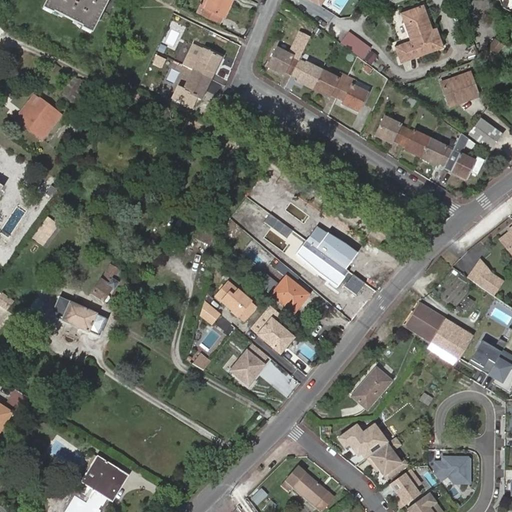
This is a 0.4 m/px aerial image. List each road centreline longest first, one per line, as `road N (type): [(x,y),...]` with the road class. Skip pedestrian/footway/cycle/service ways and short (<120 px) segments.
road 1 (unknown): [(220,511),(455,248)]
road 2 (residential): [(274,0),(251,58),(253,76),(459,220)]
road 3 (tertiary): [(459,220),(283,422)]
road 4 (residential): [(484,440),(490,408),(461,394),(446,403),(441,428),(468,446)]
road 5 (residential): [(283,422),(381,511)]
road 6 (tertiary): [(283,422),(193,511)]
